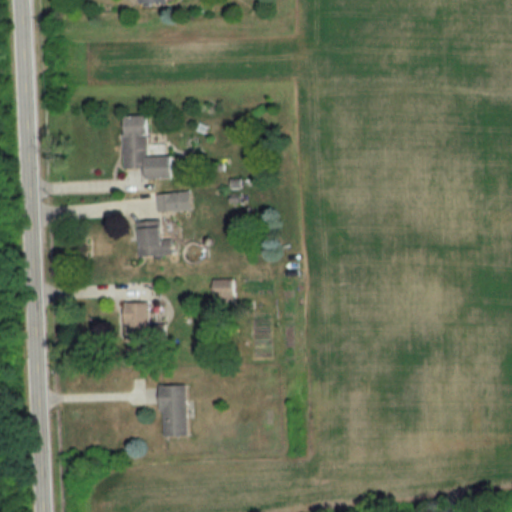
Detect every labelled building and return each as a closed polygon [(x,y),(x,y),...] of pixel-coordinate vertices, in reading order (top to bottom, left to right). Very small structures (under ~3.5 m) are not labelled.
[(148,168),(148,178),(175,178),(175,156),(150,156),(150,115),(125,115),(126,168),(148,168)] [(159,211),(193,211),(193,193),(159,193),(159,211)] [(139,221),(141,257),(177,256),(176,239),(166,240),(165,220),(139,221)] [(165,324),(151,324),(151,302),(127,302),(127,357),(165,357),(165,324)] [(163,385),(164,436),(189,436),(189,385),(163,385)]
